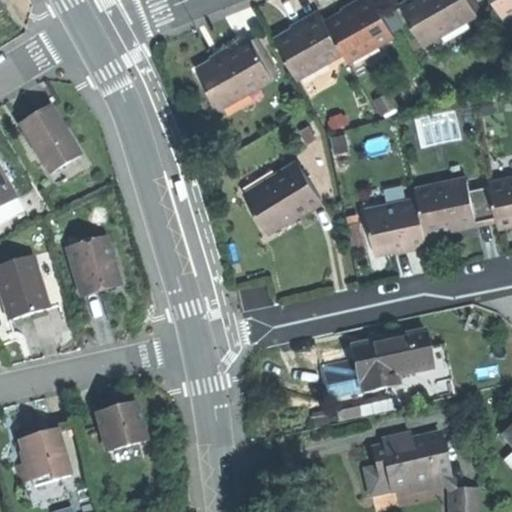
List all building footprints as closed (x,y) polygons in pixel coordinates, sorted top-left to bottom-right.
[(511,0),(499,0),(495,2),(499,10),(511,2),(511,0)] [(434,18),(438,25),(470,8),(466,1),(448,10),(434,18)] [(511,2),(499,10),(511,32),(511,2)] [(415,38),(435,74),(489,45),(470,8),(438,25),(415,38)] [(354,36),(358,43),(386,28),(382,21),(366,29),(354,36)] [(358,43),(339,53),(354,81),(358,88),(405,63),(386,28),(358,43)] [(306,53),(309,59),(335,45),(331,39),(316,47),(306,53)] [(288,71),(308,106),(354,81),(339,53),(335,45),(309,59),(288,71)] [(226,82),(230,89),(266,69),(262,62),(241,74),(226,82)] [(230,89),(212,99),(232,136),(286,106),(266,69),(230,89)] [(20,124),(50,174),(81,156),(51,106),(37,114),(20,124)] [(0,207),(16,198),(0,170),(0,207)] [(246,196),(268,231),(297,213),(321,198),(306,174),(295,180),(288,170),(246,196)] [(429,217),(432,227),(437,255),(461,250),(488,245),(482,215),(481,206),(429,217)] [(511,209),(502,211),(510,247),(510,251),(511,250),(511,209)] [(502,211),(482,215),(488,245),(490,251),(510,247),(502,211)] [(380,237),(388,276),(410,271),(439,266),(437,255),(432,227),(380,237)] [(69,250),(81,294),(101,288),(119,283),(107,240),(69,250)] [(490,251),(488,245),(461,250),(463,257),(475,254),(490,251)] [(0,266),(0,288),(10,321),(30,315),(49,309),(34,256),(0,266)] [(441,273),(439,266),(410,271),(411,279),(426,276),(441,273)] [(386,340),(352,347),(359,384),(362,383),(364,393),(399,386),(397,376),(434,368),(426,332),(386,340)] [(98,414),(108,452),(147,442),(137,404),(114,410),(98,414)] [(511,453),(505,459),(511,467),(511,425),(503,434),(511,444),(511,453)] [(18,466),(23,484),(25,483),(32,481),(51,476),(53,482),(71,477),(58,430),(37,436),(21,440),(24,451),(22,452),(25,464),(18,466)] [(388,469),(392,490),(450,478),(441,434),(412,440),(411,434),(396,437),(397,444),(374,449),(376,457),(379,471),(388,469)] [(34,487),(53,482),(51,476),(32,481),(34,487)] [(56,494),(53,482),(34,487),(32,481),(25,483),(30,501),(56,494)] [(481,511),(480,491),(452,493),(452,511),(481,511)]
